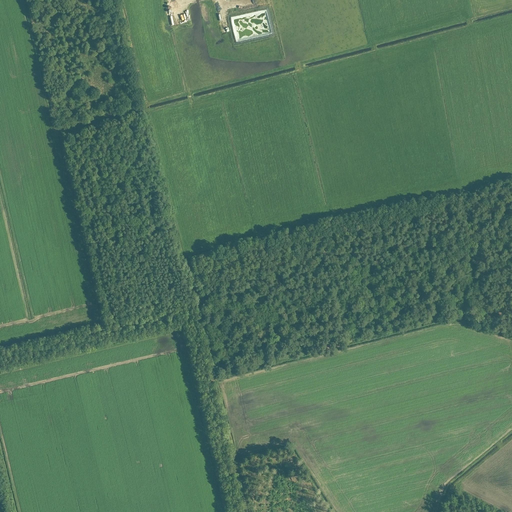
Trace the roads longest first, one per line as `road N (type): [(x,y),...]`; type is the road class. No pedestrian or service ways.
road 1 (track): [(511,192),(496,196),(478,234),(386,266),(349,269),(277,300),(196,306),(185,259)]
road 2 (track): [(196,306),(246,511)]
